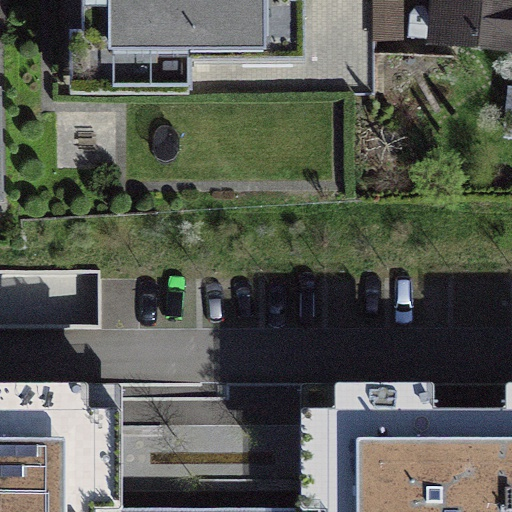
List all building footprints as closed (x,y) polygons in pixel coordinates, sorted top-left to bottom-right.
[(78,0),(78,96),(225,97),(225,51),(324,51),(324,0),(78,0)] [(380,0),(381,29),(405,29),(405,0),(380,0)] [(511,0),(441,0),(438,32),(511,39),(511,0)] [(105,511),(105,367),(0,368),(0,511),(105,511)] [(511,511),(511,382),(312,382),(312,511),(511,511)]
